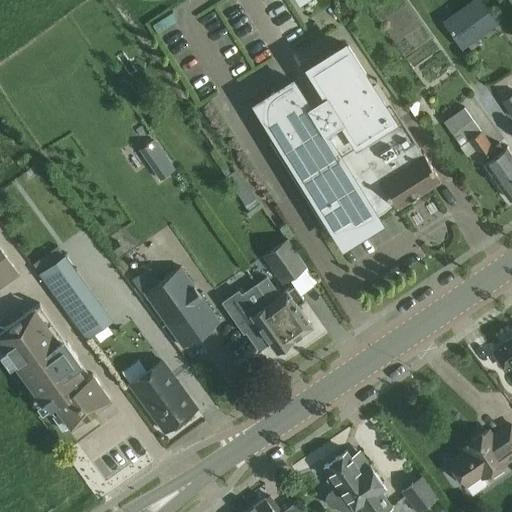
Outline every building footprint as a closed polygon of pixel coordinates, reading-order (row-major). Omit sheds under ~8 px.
[(475,0),(446,20),(464,47),(500,23),(484,0),(475,0)] [(293,80),(274,92),(272,93),(271,95),(270,96),(269,97),(268,99),(267,100),(267,102),(266,104),(266,106),(266,108),(266,111),(266,113),(266,116),(267,119),(268,121),(269,124),(270,127),(271,130),(272,132),(274,135),(306,186),(302,189),(301,188),(300,189),(324,227),(327,230),(329,232),(331,233),(334,234),(336,235),(340,235),(341,235),(345,235),(348,234),(350,233),(357,229),(356,228),(354,229),(352,226),(362,222),(365,221),(369,219),(376,215),(383,210),(390,205),(393,203),(396,207),(440,179),(423,152),(422,152),(402,119),(400,120),(402,123),(398,126),(348,45),(309,70),(324,93),(308,104),(293,80)] [(511,86),(498,96),(511,117),(511,86)] [(476,149),(485,163),(484,163),(509,199),(511,197),(511,155),(507,148),(505,149),(499,142),(493,146),(465,107),(444,122),(461,146),(460,146),(467,156),(476,149)] [(141,148),(161,177),(175,167),(155,138),(141,148)] [(288,237),(270,250),(289,279),(308,266),(288,237)] [(0,246),(0,288),(20,274),(0,246)] [(39,272),(87,337),(109,321),(74,272),(77,270),(65,253),(39,272)] [(220,321),(181,266),(143,292),(182,348),(220,321)] [(267,276),(258,282),(271,300),(281,315),(278,317),(293,339),(312,326),(298,305),(305,300),(294,284),(287,289),(280,293),(267,276)] [(238,290),(223,300),(239,323),(244,331),(245,330),(259,349),(269,342),(277,352),(294,340),(293,339),(278,317),(281,315),(271,300),(254,312),(250,307),(238,290)] [(0,338),(13,357),(53,330),(35,305),(0,329),(0,338)] [(69,354),(53,330),(13,357),(30,381),(69,354)] [(511,340),(494,352),(503,366),(510,362),(511,364),(511,340)] [(85,377),(69,354),(30,381),(46,405),(93,373),(93,372),(85,377)] [(139,359),(122,371),(130,382),(165,430),(196,407),(162,359),(147,370),(139,359)] [(93,373),(46,405),(63,430),(110,397),(93,373)] [(454,468),(452,473),(455,478),(460,477),(465,485),(481,474),(482,476),(511,455),(511,428),(508,423),(494,433),(490,427),(462,446),(465,450),(449,461),(454,468)] [(342,511),(347,511),(353,508),(359,504),(364,511),(387,511),(392,507),(380,490),(385,486),(369,463),(360,470),(347,450),(324,465),(331,476),(326,480),(333,489),(328,492),(326,497),(327,503),(333,507),(338,506),(342,511)] [(402,491),(417,511),(418,511),(440,496),(423,475),(402,491)] [(265,497),(249,508),(251,511),(276,511),(275,510),(279,508),(270,496),(266,499),(265,497)]
